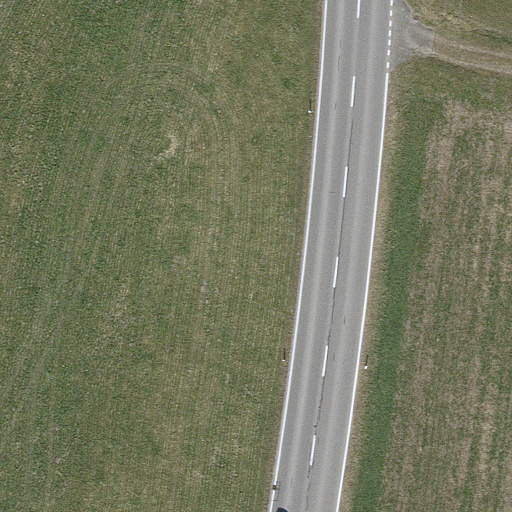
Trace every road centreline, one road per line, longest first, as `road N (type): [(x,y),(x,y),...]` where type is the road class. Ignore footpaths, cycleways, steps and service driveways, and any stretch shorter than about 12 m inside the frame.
road 1 (secondary): [(358,0),(302,511)]
road 2 (track): [(357,38),(511,74)]
